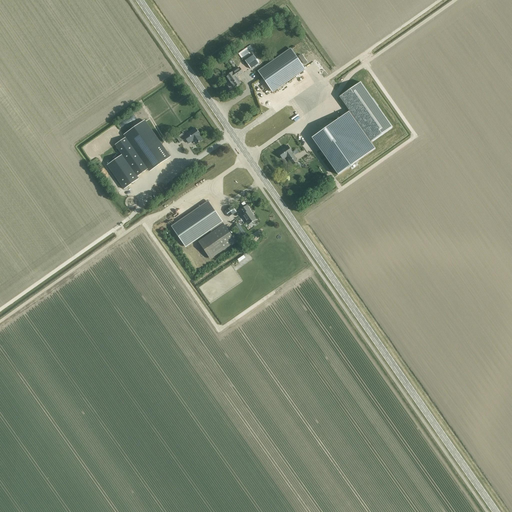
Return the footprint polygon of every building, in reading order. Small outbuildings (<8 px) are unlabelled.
[(291,49),(259,71),(272,91),(305,69),(291,49)] [(249,62),(253,68),(261,62),(255,54),(251,57),(253,60),(249,62)] [(235,87),(241,83),(237,77),(243,73),(240,68),(233,72),(226,77),(230,82),(230,81),(235,87)] [(392,127),(360,82),(340,97),(371,142),(392,127)] [(364,157),(338,120),(313,137),(339,174),(364,157)] [(148,169),(150,171),(170,157),(145,121),(125,135),(126,137),(115,145),(122,155),(107,165),(124,189),(139,179),(137,176),(148,169)] [(198,143),(202,140),(199,136),(200,136),(195,128),(185,135),(183,133),(176,138),(180,143),(186,139),(189,143),(195,139),(198,143)] [(283,159),(287,157),(292,164),(296,161),(291,154),(292,153),(287,146),(278,152),(283,159)] [(172,226),(186,246),(209,230),(222,222),(208,202),(172,226)] [(252,222),(256,220),(250,210),(247,205),(240,210),(243,214),(242,215),(249,225),(249,224),(249,223),(251,222),(252,222)] [(235,212),(231,207),(225,211),(229,217),(235,212)] [(224,225),(222,222),(209,230),(212,233),(199,242),(211,259),(236,242),(224,225)]
